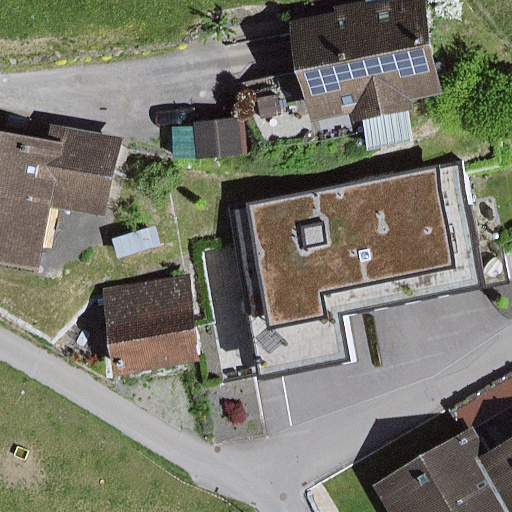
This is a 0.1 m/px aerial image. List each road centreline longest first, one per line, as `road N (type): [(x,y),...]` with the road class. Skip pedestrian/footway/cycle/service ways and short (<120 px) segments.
road 1 (residential): [(0,324),(268,480)]
road 2 (residential): [(511,349),(453,389),(268,480)]
